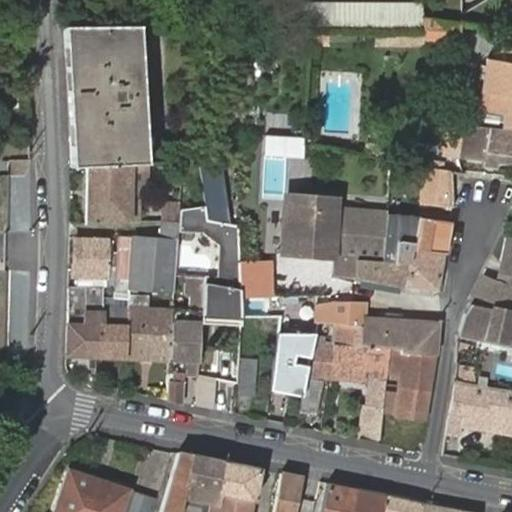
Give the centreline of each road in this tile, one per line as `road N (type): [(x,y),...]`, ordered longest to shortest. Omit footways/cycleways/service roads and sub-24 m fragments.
road 1 (tertiary): [(43,0),(54,152),(53,396),(64,418)]
road 2 (tertiary): [(64,418),(119,418),(426,477)]
road 3 (residential): [(482,213),(452,314),(426,477)]
